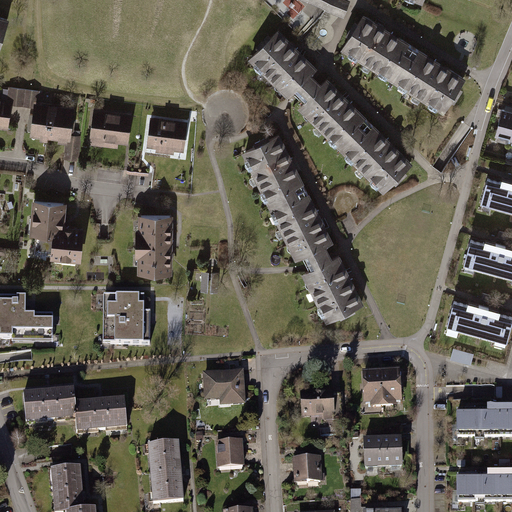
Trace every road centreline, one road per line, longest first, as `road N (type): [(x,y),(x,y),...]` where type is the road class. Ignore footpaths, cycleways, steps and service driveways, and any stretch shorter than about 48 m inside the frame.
road 1 (residential): [(410,352),(264,357),(272,511)]
road 2 (residential): [(426,511),(424,375),(410,352)]
road 3 (residential): [(0,161),(75,183),(156,194)]
road 4 (residential): [(472,167),(511,44)]
